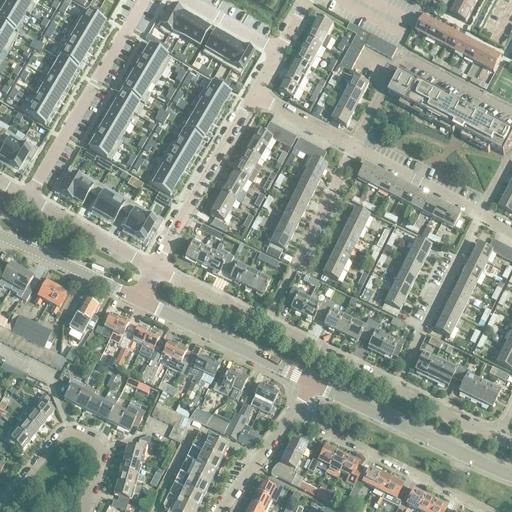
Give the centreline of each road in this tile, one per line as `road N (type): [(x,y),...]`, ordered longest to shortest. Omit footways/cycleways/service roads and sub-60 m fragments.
road 1 (residential): [(29,196),(144,0)]
road 2 (residential): [(493,511),(290,412)]
road 3 (tertiary): [(511,475),(310,383)]
road 4 (residential): [(85,511),(101,448),(69,430),(0,507)]
road 5 (residential): [(153,268),(254,95)]
road 6 (residential): [(266,323),(353,147)]
road 7 (residential): [(395,387),(480,213)]
road 8 (tertiary): [(310,383),(136,299)]
road 9 (tertiary): [(136,299),(0,235)]
road 10 (residential): [(395,387),(266,323)]
road 11 (residential): [(29,196),(153,268)]
road 12 (residential): [(480,213),(353,147)]
road 13 (residential): [(511,110),(409,58),(390,75)]
road 14 (residential): [(266,323),(153,268)]
road 15 (residential): [(219,511),(290,412)]
